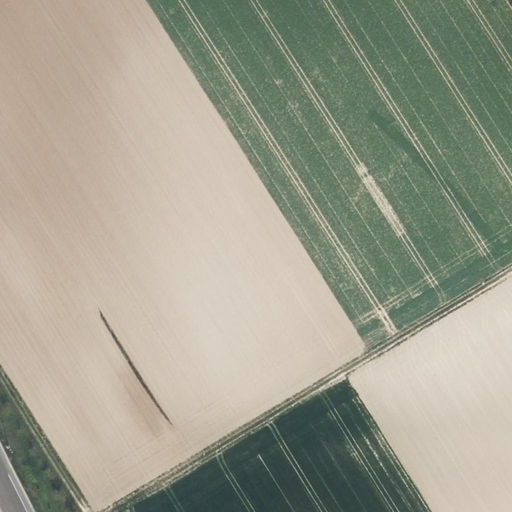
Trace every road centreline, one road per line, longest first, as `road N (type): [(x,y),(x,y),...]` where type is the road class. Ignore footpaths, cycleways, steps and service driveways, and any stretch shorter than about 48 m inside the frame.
road 1 (track): [(511,274),(118,511)]
road 2 (track): [(88,511),(0,368)]
